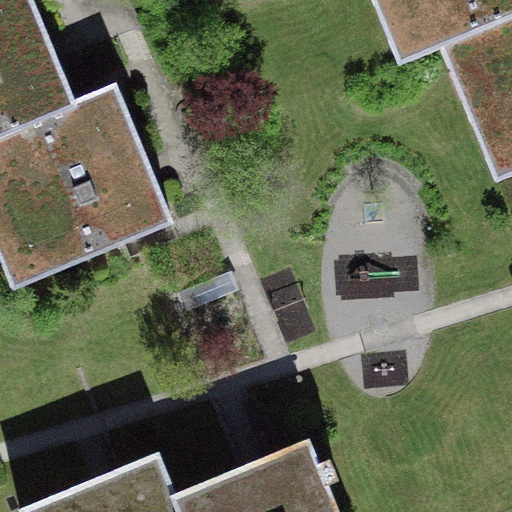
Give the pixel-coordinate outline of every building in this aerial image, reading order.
[(73,103),(30,0),(0,0),(0,135),(74,105),(73,103)] [(511,0),(384,0),(410,62),(451,45),(450,42),(511,16),(511,0)] [(511,175),(511,16),(450,42),(451,45),(506,178),(511,175)] [(172,225),(115,86),(73,103),(74,105),(0,135),(0,228),(23,286),(172,225)] [(319,465),(309,439),(175,494),(173,495),(179,511),(338,511),(327,484),(337,480),(329,461),(319,465)] [(159,453),(20,510),(20,511),(179,511),(173,495),(175,494),(159,453)]
